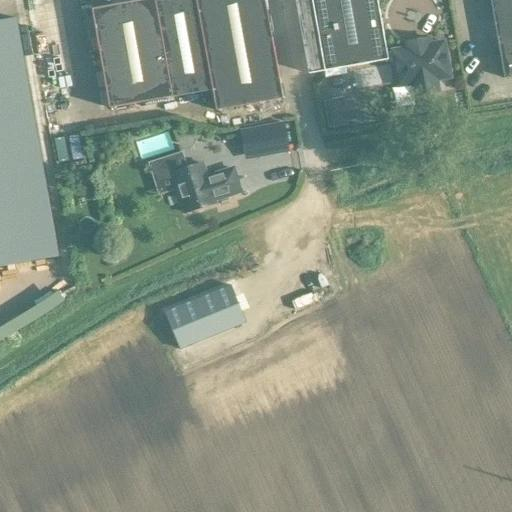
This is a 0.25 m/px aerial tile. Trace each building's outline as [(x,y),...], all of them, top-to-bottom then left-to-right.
[(156,0),(148,0),(93,10),(111,109),(174,98),(156,0)] [(197,0),(156,0),(174,98),(214,91),(197,0)] [(218,111),(285,99),(266,0),(197,0),(214,91),(218,111)] [(347,73),(347,68),(389,60),(378,0),(313,0),(326,72),(327,77),(347,73)] [(511,35),(511,0),(491,0),(498,38),(511,35)] [(0,267),(60,257),(18,19),(0,21),(0,267)] [(511,35),(498,38),(506,79),(511,77),(511,35)] [(407,43),(408,49),(394,51),(400,87),(414,84),(416,96),(440,92),(438,80),(452,77),(445,42),(432,44),(430,39),(407,43)] [(346,124),(345,120),(355,118),(352,101),(342,103),(341,99),(324,102),(328,127),(346,124)] [(290,151),(285,123),(242,131),(247,159),(290,151)] [(236,166),(207,175),(203,164),(174,173),(187,213),(218,203),(218,202),(245,193),(236,166)] [(150,174),(156,196),(175,191),(169,169),(150,174)] [(232,285),(166,312),(181,350),(248,322),(232,285)]
